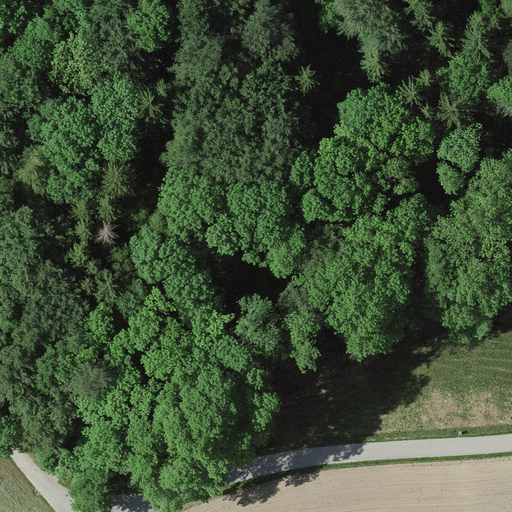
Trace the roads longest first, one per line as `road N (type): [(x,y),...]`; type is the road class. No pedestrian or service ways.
road 1 (track): [(40,482),(101,429),(491,0)]
road 2 (tertiary): [(511,442),(368,449),(262,465),(131,511)]
